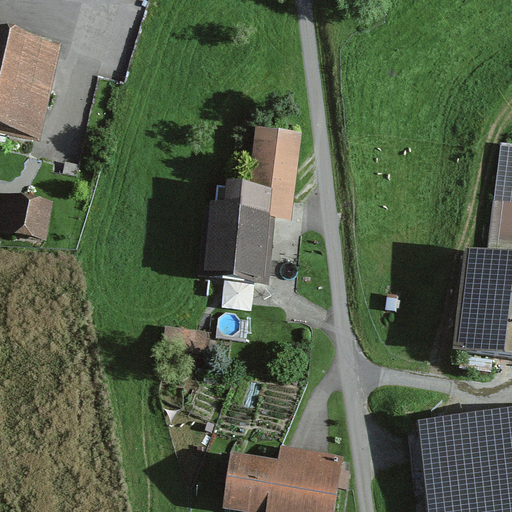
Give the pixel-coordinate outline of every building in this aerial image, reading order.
[(0,139),(41,148),(62,50),(0,36),(0,139)] [(296,136),(246,131),(240,196),(203,193),(195,279),(223,281),(220,312),(251,315),(259,225),(288,227),(296,136)] [(511,145),(501,144),(487,257),(466,254),(453,356),(511,363),(511,145)] [(54,205),(0,195),(0,235),(47,244),(54,205)] [(208,335),(165,329),(162,350),(205,357),(208,335)] [(511,511),(511,415),(419,425),(427,511),(511,511)] [(279,464),(231,457),(230,465),(222,463),(219,484),(227,485),(222,511),(336,511),(340,490),(348,491),(350,474),(342,472),(344,459),(281,450),(279,464)]
